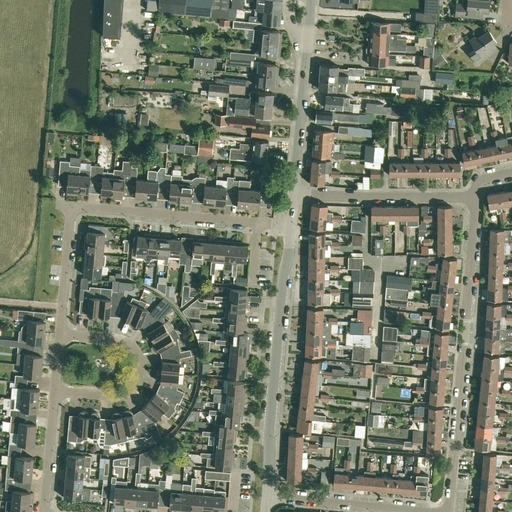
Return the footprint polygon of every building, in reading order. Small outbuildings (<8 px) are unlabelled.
[(122,11),(123,0),(104,0),(104,10),(122,11)] [(146,0),(146,10),(158,11),(158,12),(210,16),(210,17),(228,18),(229,10),(211,9),(211,0),(146,0)] [(254,0),(254,10),(263,11),(281,13),(281,0),(254,0)] [(425,0),(424,21),(437,22),(438,0),(425,0)] [(482,12),(487,12),(488,1),(481,0),(466,0),(466,5),(455,4),(454,16),(472,17),(481,18),(482,12)] [(103,23),(121,24),(122,11),(104,10),(103,23)] [(249,18),(249,23),(257,23),(261,24),(271,25),(280,25),(280,24),(281,13),(263,11),(263,18),(257,17),(249,17),(249,18)] [(233,21),(233,27),(246,29),(254,29),(253,42),(259,43),(280,45),(281,33),(279,33),(279,31),(271,31),(261,30),(257,30),(257,23),(249,23),(234,21),(233,21)] [(120,37),(121,24),(103,23),(102,37),(120,37)] [(371,23),(370,33),(389,34),(389,29),(401,30),(401,24),(371,23)] [(433,36),(434,24),(425,23),(424,35),(433,36)] [(493,44),(495,43),(487,32),(476,39),(474,37),(468,40),(474,49),(468,53),(476,64),(496,50),(493,44)] [(406,45),(406,41),(397,40),(397,35),(389,34),(370,33),(368,33),(367,34),(367,39),(368,40),(370,40),(370,44),(406,45)] [(426,39),(425,45),(434,47),(435,38),(426,37),(426,39)] [(231,52),(230,59),(254,61),(258,62),(259,62),(259,55),(269,56),(276,57),(277,55),(279,55),(280,45),(259,43),(258,51),(256,51),(255,52),(255,54),(254,54),(231,52)] [(369,53),(369,54),(388,55),(388,49),(406,50),(406,45),(370,44),(369,46),(368,46),(366,47),(366,52),(367,53),(369,53)] [(425,45),(422,45),(420,45),(420,48),(423,48),(423,56),(430,57),(433,57),(434,47),(425,45)] [(396,58),(394,58),(388,58),(388,55),(369,54),(369,65),(380,65),(388,65),(395,65),(396,58)] [(434,61),(435,63),(439,68),(447,62),(441,55),(434,61)] [(430,57),(423,56),(419,56),(418,65),(429,66),(430,57)] [(205,58),(204,69),(214,70),(215,59),(205,58)] [(230,59),(229,65),(251,67),(251,74),(254,74),(257,75),(277,77),(278,67),(276,67),(276,65),(268,64),(258,63),(258,62),(254,61),(230,59)] [(145,74),(155,75),(156,65),(146,64),(145,74)] [(347,75),(356,76),(364,76),(364,69),(348,68),(348,69),(338,69),(338,66),(320,65),(319,73),(347,75)] [(435,82),(447,83),(453,84),(455,73),(436,71),(435,82)] [(347,75),(319,73),(319,80),(336,81),(337,79),(347,80),(347,75)] [(254,74),(253,83),(257,84),(257,86),(266,87),(274,87),(274,85),(277,85),(277,77),(257,75),(254,74)] [(401,79),(401,87),(413,88),(415,88),(419,88),(420,81),(408,80),(401,79)] [(336,81),(319,80),(318,90),(336,91),(344,92),(344,88),(346,88),(346,82),(336,81)] [(208,96),(216,96),(227,97),(228,87),(208,86),(208,96)] [(396,97),(411,98),(414,98),(414,104),(421,104),(422,95),(415,95),(415,88),(413,88),(401,87),(400,92),(396,92),(396,97)] [(249,104),(256,104),(272,106),(272,103),(275,104),(276,96),(273,96),(273,94),(262,93),(250,91),(249,99),(249,104)] [(349,98),(343,97),(325,96),(324,108),(340,110),(340,109),(353,110),(353,104),(349,103),(349,98)] [(227,113),(234,114),(263,117),(271,118),(272,106),(256,104),(255,109),(248,108),(249,104),(249,99),(228,97),(227,113)] [(178,105),(174,105),(174,110),(183,111),(184,99),(179,99),(178,105)] [(431,106),(430,113),(431,113),(431,116),(439,116),(440,104),(432,103),(432,106),(431,106)] [(392,107),(374,106),(373,113),(386,115),(391,115),(392,107)] [(315,122),(323,123),(331,123),(331,119),(347,121),(347,120),(348,114),(324,112),(316,111),(316,112),(317,112),(317,115),(316,115),(315,122)] [(372,114),(365,113),(365,115),(359,115),(359,121),(359,122),(371,123),(372,114)] [(226,125),(227,115),(215,114),(214,124),(226,125)] [(269,137),(270,126),(256,124),(256,119),(231,116),(230,127),(252,129),(251,135),(269,137)] [(372,129),(348,127),(347,134),(371,137),(372,129)] [(315,131),(314,141),(333,142),(334,132),(315,131)] [(199,136),(199,145),(213,146),(214,138),(199,136)] [(498,139),(495,139),(496,146),(499,158),(510,156),(508,143),(506,137),(498,139)] [(240,144),(240,149),(268,152),(269,142),(254,140),(253,145),(240,144)] [(167,143),(151,141),(150,150),(166,152),(167,143)] [(333,142),(314,141),(313,151),(312,156),(332,158),(333,142)] [(185,153),(197,154),(198,154),(199,145),(186,144),(185,153)] [(199,145),(198,154),(197,154),(197,161),(211,162),(213,146),(199,145)] [(364,160),(366,161),(381,162),(382,162),(384,147),(365,145),(364,160)] [(496,146),(485,148),(487,160),(499,158),(496,146)] [(268,152),(240,149),(231,148),(230,153),(230,159),(252,161),(252,160),(267,162),(268,152)] [(485,148),(473,150),(476,163),(487,160),(485,148)] [(473,150),(462,153),(464,165),(476,163),(473,150)] [(312,160),(311,172),(325,173),(326,161),(312,160)] [(77,195),(78,192),(79,175),(80,169),(80,166),(70,165),(70,162),(60,161),(58,185),(65,185),(65,183),(67,183),(66,191),(67,191),(67,194),(77,195)] [(114,170),(114,173),(112,195),(114,195),(114,198),(122,199),(123,196),(124,183),(130,184),(131,167),(132,162),(123,161),(123,171),(114,170)] [(79,175),(78,192),(89,193),(90,180),(96,181),(97,163),(92,163),(92,166),(91,165),(90,176),(86,175),(87,169),(80,169),(79,175)] [(112,195),(114,173),(108,173),(106,174),(106,177),(102,177),(103,167),(101,167),(101,164),(97,163),(96,181),(102,181),(101,194),(112,195)] [(389,176),(401,176),(401,163),(389,164),(389,176)] [(401,176),(413,176),(412,163),(401,163),(401,176)] [(412,163),(413,176),(424,175),(424,163),(412,163)] [(436,163),(424,163),(424,175),(436,175),(436,163)] [(448,175),(448,163),(436,163),(436,175),(448,175)] [(459,163),(448,163),(448,175),(459,175),(459,163)] [(135,197),(146,198),(147,181),(136,180),(137,168),(131,167),(130,184),(136,185),(135,197)] [(164,187),(165,174),(166,168),(160,167),(157,172),(155,171),(148,170),(147,181),(146,198),(157,199),(158,186),(164,187)] [(339,177),(340,174),(346,174),(347,169),(340,169),(340,171),(335,171),(335,177),(339,177)] [(311,172),(310,184),(323,185),(325,173),(311,172)] [(180,201),(181,184),(182,179),(182,176),(165,174),(164,187),(170,187),(169,200),(180,201)] [(357,188),(363,189),(368,188),(369,188),(369,177),(366,177),(363,176),(362,182),(357,182),(357,188)] [(182,179),(181,184),(180,201),(191,202),(192,190),(198,190),(199,183),(198,183),(199,177),(196,177),(193,179),(193,180),(182,179)] [(199,183),(198,190),(204,191),(203,203),(204,203),(204,206),(214,207),(215,187),(205,186),(205,178),(199,177),(198,183),(199,183)] [(226,193),(232,193),(233,186),(234,177),(227,177),(226,188),(215,187),(214,207),(224,208),(224,205),(225,205),(226,193)] [(237,206),(248,207),(250,190),(250,182),(239,181),(235,181),(236,178),(234,177),(233,186),(232,193),(238,194),(237,206)] [(260,196),(267,196),(268,183),(261,183),(260,191),(250,190),(248,207),(259,208),(260,196)] [(511,201),(510,191),(499,193),(501,206),(511,204),(511,201)] [(499,193),(486,195),(489,208),(496,207),(497,213),(499,213),(502,212),(501,206),(499,193)] [(326,217),(327,206),(312,204),(311,216),(326,217)] [(383,224),(383,219),(383,206),(371,206),(371,219),(377,219),(377,224),(383,224)] [(388,219),(394,219),(394,207),(383,206),(383,219),(383,224),(388,224),(388,219)] [(451,218),(451,206),(437,206),(437,213),(433,213),(433,218),(437,218),(451,218)] [(406,207),(394,207),(394,219),(400,219),(400,224),(406,224),(406,207)] [(418,219),(418,207),(406,207),(406,224),(412,224),(412,219),(418,219)] [(325,229),(326,222),(326,217),(311,216),(310,228),(325,229)] [(451,230),(451,218),(437,218),(437,230),(451,230)] [(360,225),(361,221),(352,221),(351,229),(359,230),(359,232),(365,233),(365,220),(361,220),(361,225),(360,225)] [(490,240),(503,241),(503,230),(490,229),(490,240)] [(437,230),(437,242),(451,242),(451,230),(437,230)] [(104,244),(105,233),(87,232),(87,236),(85,236),(85,242),(104,244)] [(309,233),(309,245),(324,245),(330,245),(330,240),(324,240),(325,233),(309,233)] [(147,261),(149,235),(143,234),(143,236),(137,236),(136,257),(142,257),(145,261),(147,261)] [(362,235),(352,234),(351,244),(361,245),(362,235)] [(154,235),(149,235),(147,261),(149,261),(151,259),(157,260),(159,238),(154,237),(154,235)] [(165,236),(164,238),(159,238),(157,260),(164,260),(164,265),(168,265),(169,255),(170,239),(170,236),(165,236)] [(185,265),(186,259),(186,251),(180,251),(181,240),(170,239),(169,255),(180,256),(179,264),(185,265)] [(204,240),(199,239),(199,242),(193,241),(192,252),(186,251),(186,259),(185,265),(184,271),(191,272),(191,265),(202,266),(203,258),(204,240)] [(215,241),(204,240),(203,258),(214,259),(215,241)] [(490,240),(489,252),(503,253),(503,241),(490,240)] [(215,241),(214,259),(224,260),(226,242),(215,241)] [(86,249),(85,253),(103,255),(104,244),(85,242),(84,249),(86,249)] [(224,260),(224,263),(233,264),(235,264),(235,261),(237,243),(226,242),(224,260)] [(421,246),(421,242),(418,242),(418,253),(421,253),(421,254),(428,254),(428,246),(421,246)] [(451,242),(437,242),(437,254),(451,254),(451,242)] [(235,261),(235,264),(237,264),(239,262),(239,261),(246,262),(248,246),(242,245),(242,243),(237,243),(235,261)] [(324,257),(324,245),(309,245),(309,256),(324,257)] [(375,255),(383,255),(383,247),(375,247),(375,255)] [(503,253),(489,252),(489,264),(502,264),(503,253)] [(83,264),(102,266),(104,266),(105,255),(103,255),(85,253),(85,257),(83,258),(83,264)] [(308,268),(324,268),(327,268),(327,264),(324,264),(324,257),(309,256),(308,268)] [(360,269),(362,269),(362,257),(348,257),(348,268),(353,268),(360,268),(360,269)] [(426,270),(431,271),(431,265),(428,265),(428,257),(419,258),(411,257),(410,265),(418,266),(418,267),(424,268),(427,268),(426,270)] [(435,269),(441,269),(455,271),(456,259),(443,257),(442,264),(435,263),(435,266),(435,269)] [(102,266),(83,264),(82,270),(84,271),(83,275),(101,277),(102,266)] [(489,264),(488,276),(502,276),(502,264),(489,264)] [(308,268),(308,280),(323,280),(324,272),(330,272),(330,271),(330,268),(327,268),(324,268),(308,268)] [(362,269),(360,269),(360,281),(374,281),(374,271),(371,269),(362,269)] [(441,269),(440,281),(454,282),(455,271),(441,269)] [(387,275),(386,287),(407,289),(410,289),(411,277),(409,277),(387,275)] [(501,288),(502,276),(488,276),(488,287),(501,288)] [(236,278),(235,285),(247,286),(248,279),(236,278)] [(308,280),(308,291),(327,292),(327,287),(323,287),(323,280),(308,280)] [(454,282),(440,281),(432,280),(431,288),(427,287),(426,291),(452,294),(454,282)] [(360,281),(359,281),(359,292),(372,293),(373,293),(374,281),(370,281),(360,281)] [(157,283),(157,289),(165,295),(166,284),(157,283)] [(408,290),(387,287),(386,298),(407,300),(408,290)] [(501,300),(501,288),(488,287),(487,299),(501,300)] [(83,294),(82,301),(88,302),(87,314),(87,315),(88,315),(88,316),(88,317),(88,318),(89,319),(90,319),(91,320),(92,320),(93,320),(94,320),(95,319),(96,319),(97,318),(97,317),(98,316),(100,298),(101,289),(89,288),(89,290),(84,289),(83,294)] [(227,297),(227,299),(230,300),(248,301),(249,295),(246,295),(247,290),(231,288),(228,288),(227,297)] [(334,295),(334,288),(329,288),(329,292),(327,292),(308,291),(308,304),(322,304),(329,305),(330,295),(334,295)] [(100,298),(98,316),(99,316),(99,317),(99,318),(100,319),(101,320),(102,321),(104,321),(105,321),(106,321),(107,320),(108,320),(108,319),(109,318),(109,317),(109,316),(111,304),(117,304),(117,298),(118,292),(111,291),(112,290),(101,289),(100,298)] [(173,302),(175,289),(166,289),(166,295),(173,302)] [(452,294),(426,291),(426,295),(430,295),(429,303),(437,304),(451,305),(452,294)] [(372,306),(372,293),(359,292),(352,292),(352,306),(372,306)] [(181,306),(193,297),(182,295),(181,306)] [(131,322),(137,306),(139,301),(132,298),(130,303),(127,301),(120,317),(131,322)] [(197,299),(188,306),(207,308),(207,303),(200,302),(197,299)] [(227,301),(226,310),(229,310),(245,312),(245,307),(248,307),(248,301),(230,300),(227,299),(227,301)] [(407,301),(390,299),(389,305),(406,307),(407,301)] [(141,326),(141,325),(147,310),(144,308),(147,303),(140,300),(139,301),(137,306),(131,322),(130,323),(130,324),(130,325),(131,326),(131,327),(132,327),(132,328),(133,328),(134,329),(135,329),(136,329),(137,329),(138,329),(139,328),(140,327),(140,326),(141,326)] [(161,310),(158,314),(153,319),(158,324),(159,326),(148,332),(149,333),(148,333),(147,334),(146,335),(146,336),(146,338),(146,339),(147,340),(148,341),(149,342),(151,342),(152,342),(153,342),(154,341),(154,342),(169,333),(163,323),(165,322),(162,318),(166,314),(166,313),(173,306),(168,302),(161,310)] [(486,315),(500,315),(500,304),(487,303),(486,315)] [(437,304),(436,315),(450,317),(451,305),(437,304)] [(148,315),(153,319),(158,314),(161,310),(157,306),(148,315)] [(201,308),(196,307),(188,307),(182,311),(185,316),(186,317),(199,318),(201,308)] [(307,308),(307,320),(322,321),(322,316),(323,309),(307,308)] [(351,322),(371,323),(372,310),(357,309),(357,318),(351,317),(351,322)] [(384,309),(383,322),(395,323),(396,311),(384,309)] [(21,330),(45,332),(46,321),(33,320),(34,311),(18,310),(17,319),(26,320),(26,324),(25,324),(21,327),(21,330)] [(225,319),(225,321),(246,323),(247,317),(244,317),(245,312),(229,310),(226,310),(225,319)] [(448,329),(450,317),(436,315),(435,328),(448,329)] [(486,315),(486,327),(499,327),(500,315),(486,315)] [(307,320),(306,331),(321,332),(327,332),(331,333),(332,324),(332,318),(328,318),(328,321),(326,321),(322,321),(307,320)] [(225,323),(224,332),(229,332),(232,333),(232,332),(243,333),(243,328),(246,328),(246,323),(225,321),(225,323)] [(349,322),(349,333),(353,334),(356,334),(362,334),(370,334),(371,323),(351,322),(349,322)] [(383,326),(382,340),(396,341),(396,334),(397,327),(383,326)] [(485,339),(498,340),(499,327),(486,327),(485,339)] [(172,348),(174,353),(180,352),(178,341),(176,338),(179,336),(175,329),(169,333),(154,342),(155,343),(154,343),(153,344),(152,345),(152,346),(152,347),(152,348),(153,349),(154,350),(154,351),(155,351),(156,352),(158,352),(159,352),(160,351),(170,345),(172,348)] [(21,330),(21,333),(24,337),(20,339),(20,341),(18,341),(18,347),(30,348),(31,342),(44,344),(45,332),(21,330)] [(306,331),(306,343),(321,344),(324,344),(327,344),(327,341),(331,342),(336,342),(336,339),(331,338),(327,338),(327,332),(321,332),(306,331)] [(419,339),(419,340),(423,340),(427,340),(427,343),(433,344),(447,345),(448,333),(434,332),(428,331),(427,337),(419,336),(419,339)] [(199,334),(195,334),(198,340),(207,340),(208,332),(200,332),(199,334)] [(228,341),(228,343),(231,343),(249,345),(250,339),(247,339),(248,333),(243,333),(232,332),(232,333),(229,332),(228,341)] [(497,352),(498,340),(485,339),(485,351),(497,352)] [(382,340),(381,351),(393,352),(395,352),(396,341),(382,340)] [(306,343),(305,355),(320,356),(325,356),(326,348),(327,347),(331,347),(331,342),(327,341),(327,344),(324,344),(321,344),(306,343)] [(209,352),(210,344),(199,343),(201,351),(209,352)] [(230,354),(248,356),(249,345),(231,343),(230,354)] [(427,346),(426,355),(432,355),(446,357),(447,345),(433,344),(427,343),(427,346)] [(361,361),(369,361),(370,346),(362,346),(361,361)] [(30,354),(30,348),(18,347),(17,353),(25,354),(24,365),(42,367),(43,355),(30,354)] [(190,349),(180,352),(174,353),(175,359),(192,356),(190,349)] [(381,351),(380,362),(385,363),(392,363),(393,352),(381,351)] [(247,366),(248,356),(230,354),(229,365),(247,366)] [(432,355),(431,367),(445,368),(446,357),(432,355)] [(498,368),(498,364),(499,356),(484,355),(483,366),(498,368)] [(322,377),(327,377),(328,371),(324,370),(324,369),(321,369),(322,362),(305,360),(303,371),(317,373),(323,374),(322,377)] [(180,363),(176,362),(162,361),(161,372),(179,374),(180,363)] [(374,362),(374,372),(378,372),(384,373),(385,363),(380,362),(374,362)] [(226,364),(226,367),(227,368),(229,369),(228,376),(244,377),(244,372),(247,372),(247,366),(229,365),(226,364)] [(372,365),(360,364),(359,377),(371,378),(372,365)] [(42,367),(24,365),(23,376),(15,375),(15,381),(27,383),(28,376),(41,378),(42,367)] [(483,366),(481,378),(497,379),(498,368),(483,366)] [(430,379),(444,380),(445,368),(431,367),(430,379)] [(315,384),(317,373),(303,371),(302,383),(315,384)] [(178,385),(179,374),(161,372),(160,383),(174,385),(170,393),(182,398),(184,393),(177,389),(177,385),(178,385)] [(424,387),(424,390),(429,390),(443,392),(444,380),(430,379),(425,378),(424,387)] [(481,378),(480,389),(495,391),(497,379),(481,378)] [(27,388),(27,383),(15,381),(14,388),(12,387),(11,398),(39,401),(40,390),(27,388)] [(227,392),(245,393),(245,388),(243,388),(243,382),(228,381),(227,392)] [(302,383),(301,394),(314,396),(315,384),(302,383)] [(480,389),(479,401),(494,403),(495,391),(480,389)] [(370,390),(357,390),(356,398),(365,399),(365,397),(369,397),(370,390)] [(442,404),(443,392),(429,390),(428,402),(442,404)] [(156,392),(149,401),(162,412),(168,418),(175,410),(174,409),(177,403),(179,404),(182,398),(170,393),(167,399),(166,401),(156,392)] [(244,404),(245,393),(227,392),(226,403),(244,404)] [(319,397),(314,396),(301,394),(299,406),(312,407),(313,402),(318,402),(319,397)] [(38,412),(39,401),(11,398),(10,409),(10,415),(12,416),(12,415),(24,416),(25,411),(38,412)] [(149,401),(141,409),(142,409),(152,418),(149,420),(144,423),(151,436),(155,443),(156,443),(161,439),(155,421),(155,420),(162,413),(162,412),(149,401)] [(493,414),(493,410),(494,403),(479,401),(478,413),(493,414)] [(226,403),(225,413),(243,415),(244,404),(226,403)] [(372,404),(371,412),(380,413),(381,405),(372,404)] [(299,406),(298,417),(324,421),(325,415),(312,414),(312,407),(299,406)] [(423,419),(428,419),(441,419),(442,407),(428,407),(428,413),(424,413),(423,419)] [(122,416),(122,417),(126,434),(127,440),(132,439),(134,436),(133,432),(137,431),(136,428),(133,414),(132,413),(132,412),(131,412),(131,411),(130,411),(130,410),(129,410),(128,410),(127,410),(126,410),(125,410),(125,411),(124,411),(123,412),(123,413),(122,414),(122,415),(122,416)] [(242,421),(243,415),(225,413),(222,413),(222,411),(217,410),(215,410),(215,415),(214,423),(216,423),(224,424),(235,425),(239,426),(240,421),(242,421)] [(68,428),(67,441),(80,442),(83,439),(87,440),(87,439),(88,435),(89,417),(89,416),(89,415),(88,414),(88,413),(87,412),(86,412),(85,411),(84,411),(83,411),(82,411),(81,412),(80,413),(79,413),(79,414),(79,415),(78,415),(78,416),(77,429),(71,428),(68,428)] [(87,439),(87,440),(90,440),(92,442),(97,443),(97,442),(97,443),(98,444),(99,446),(100,447),(101,448),(103,448),(104,438),(105,431),(99,431),(100,418),(100,417),(100,416),(100,415),(99,415),(99,414),(98,413),(97,413),(97,412),(96,412),(95,412),(94,412),(93,412),(93,413),(92,413),(91,413),(91,414),(90,415),(90,416),(89,416),(89,417),(88,435),(87,439)] [(104,438),(103,448),(109,449),(110,449),(110,444),(127,440),(126,434),(122,417),(122,416),(121,416),(121,415),(120,414),(120,413),(119,413),(118,413),(118,412),(117,412),(116,412),(115,413),(114,413),(113,413),(113,414),(112,415),(112,416),(111,416),(111,417),(111,418),(111,419),(114,431),(114,432),(105,431),(104,438)] [(478,413),(476,424),(492,426),(493,414),(478,413)] [(384,415),(369,414),(367,425),(378,427),(378,423),(384,424),(384,415)] [(35,435),(36,427),(36,424),(24,423),(24,416),(12,415),(12,416),(11,422),(19,422),(18,433),(35,435)] [(422,415),(417,415),(417,421),(419,421),(418,430),(427,430),(441,431),(441,419),(428,419),(423,419),(422,419),(422,415)] [(321,426),(331,427),(332,421),(324,421),(298,417),(296,429),(320,432),(321,426)] [(144,423),(138,426),(141,430),(142,432),(146,439),(151,436),(144,423)] [(215,432),(209,432),(208,436),(215,436),(215,434),(236,436),(236,431),(234,430),(235,425),(224,424),(216,423),(215,432)] [(356,424),(355,436),(364,437),(365,426),(356,424)] [(475,436),(490,438),(492,426),(476,424),(475,436)] [(420,445),(421,442),(440,443),(441,431),(427,430),(427,437),(421,437),(421,439),(416,438),(416,444),(420,445)] [(35,446),(35,435),(18,433),(17,444),(9,443),(8,450),(21,451),(22,445),(35,446)] [(235,442),(236,436),(215,434),(215,436),(214,445),(233,447),(233,442),(235,442)] [(302,446),(308,446),(308,443),(308,442),(302,442),(302,434),(289,434),(288,446),(302,446)] [(335,436),(323,435),(322,446),(334,447),(335,436)] [(489,450),(490,438),(475,436),(474,448),(489,450)] [(349,438),(337,437),(336,445),(349,446),(349,438)] [(416,444),(416,438),(412,438),(412,441),(405,441),(404,446),(413,447),(413,444),(416,444)] [(421,442),(420,445),(420,447),(426,447),(426,454),(440,454),(440,443),(421,442)] [(213,456),(234,458),(235,452),(232,452),(233,447),(214,445),(213,454),(207,453),(206,457),(207,457),(213,458),(213,456)] [(302,446),(288,446),(288,457),(301,458),(302,446)] [(21,457),(21,451),(8,450),(7,467),(32,469),(33,458),(21,457)] [(484,453),(482,465),(495,466),(496,454),(484,453)] [(65,465),(84,467),(90,467),(91,456),(67,454),(67,458),(65,459),(65,465)] [(207,457),(206,466),(231,469),(231,463),(234,463),(234,458),(213,456),(213,458),(207,457)] [(288,457),(287,469),(301,470),(301,458),(288,457)] [(65,476),(83,477),(84,467),(65,465),(64,471),(66,472),(65,476)] [(482,465),(481,477),(494,478),(494,472),(499,472),(500,466),(495,466),(482,465)] [(32,469),(7,467),(6,477),(5,484),(18,485),(19,479),(31,480),(32,469)] [(305,470),(301,470),(287,469),(287,481),(300,482),(301,475),(305,476),(305,470)] [(346,469),(346,474),(345,487),(356,488),(357,475),(352,475),(352,470),(346,469)] [(205,478),(215,479),(216,471),(205,470),(205,478)] [(230,480),(230,472),(216,471),(215,479),(230,480)] [(321,471),(319,484),(329,485),(331,472),(321,471)] [(369,476),(368,489),(379,490),(380,477),(375,477),(375,472),(369,472),(369,476)] [(345,487),(346,474),(334,473),(333,486),(345,487)] [(392,474),(392,478),(391,491),(402,492),(403,479),(398,479),(398,474),(392,474)] [(356,488),(368,489),(369,476),(357,475),(356,488)] [(414,493),(415,481),(415,476),(411,475),(410,480),(403,479),(402,492),(414,493)] [(63,480),(63,486),(82,488),(83,477),(65,476),(65,480),(63,480)] [(415,476),(415,481),(414,493),(426,494),(427,482),(421,481),(421,476),(415,476)] [(114,502),(124,503),(125,503),(126,487),(127,481),(116,480),(116,477),(112,477),(109,501),(114,502)] [(392,478),(380,477),(379,490),(391,491),(392,478)] [(493,489),(494,478),(481,477),(480,488),(493,489)] [(147,505),(146,505),(148,489),(147,489),(148,483),(140,483),(140,479),(135,479),(135,485),(137,485),(137,488),(135,504),(135,508),(146,509),(147,505)] [(158,495),(164,496),(165,489),(166,481),(159,480),(158,484),(148,483),(147,489),(148,489),(146,505),(147,505),(157,506),(158,495)] [(5,490),(13,491),(12,501),(29,503),(30,500),(33,500),(33,493),(30,493),(30,492),(18,491),(18,485),(5,484),(5,490)] [(180,511),(182,485),(172,484),(171,489),(165,489),(164,496),(170,496),(169,507),(175,508),(174,510),(180,511)] [(191,511),(193,493),(193,490),(191,490),(191,485),(183,484),(182,485),(180,511),(191,511)] [(193,490),(193,493),(191,511),(196,511),(201,511),(204,489),(204,488),(195,487),(196,484),(191,484),(191,485),(191,490),(193,490)] [(81,499),(82,488),(63,486),(62,493),(64,493),(64,498),(81,499)] [(135,508),(135,504),(137,488),(126,487),(125,503),(124,503),(124,507),(135,508)] [(480,488),(479,500),(492,501),(492,494),(498,494),(498,490),(493,489),(480,488)] [(201,511),(212,511),(215,490),(204,489),(201,511)] [(223,511),(226,491),(215,490),(212,511),(218,511),(223,511)] [(479,500),(478,511),(485,511),(490,511),(492,501),(479,500)] [(31,511),(32,506),(29,506),(29,503),(12,501),(6,501),(5,511),(0,511),(31,511)]
